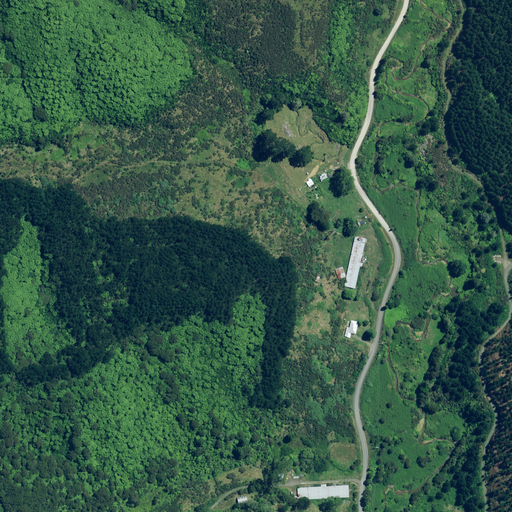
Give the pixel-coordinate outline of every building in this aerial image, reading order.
[(314,184),(312,179),(306,182),(310,189),(312,187),(311,186),(314,184)] [(366,239),(355,236),(344,286),(355,288),(357,276),(358,276),(360,266),(363,267),(363,263),(361,263),(366,239)] [(346,277),(343,267),(335,269),(338,279),(346,277)] [(357,322),(351,320),(350,327),(347,327),(345,336),(351,338),(352,333),(355,334),(357,325),(356,324),(357,322)] [(326,486),(326,484),(321,485),(321,487),(298,488),(298,500),(349,497),(349,485),(326,486)] [(248,501),(247,495),(237,498),(239,504),(248,501)]
